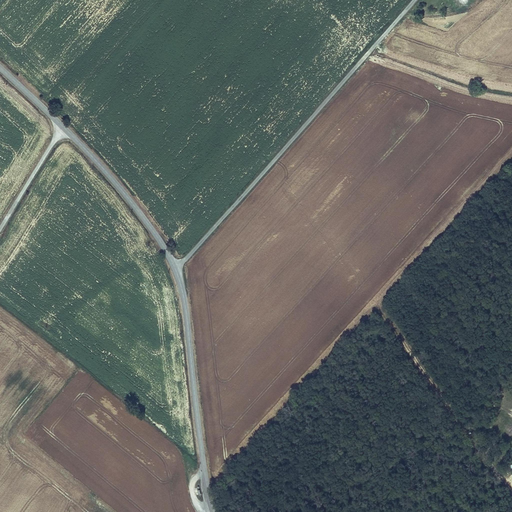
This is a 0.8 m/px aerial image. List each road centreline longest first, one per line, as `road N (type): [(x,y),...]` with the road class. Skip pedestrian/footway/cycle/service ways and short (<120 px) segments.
road 1 (tertiary): [(64,127),(136,208),(175,270),(212,511)]
road 2 (unclassified): [(64,127),(0,229)]
